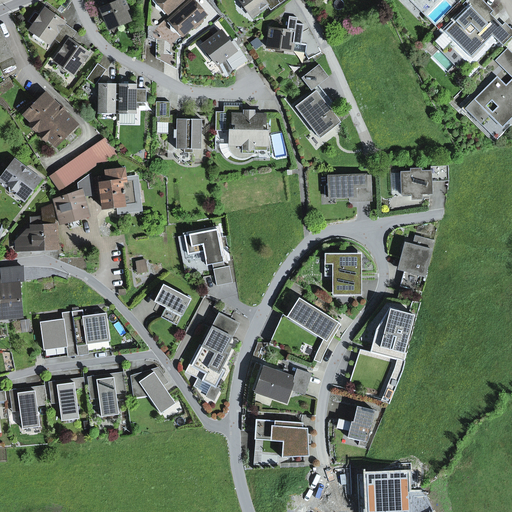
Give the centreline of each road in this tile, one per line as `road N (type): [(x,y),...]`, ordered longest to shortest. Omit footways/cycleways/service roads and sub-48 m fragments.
road 1 (residential): [(324,464),(327,379),(383,276),(376,243),(344,229)]
road 2 (residential): [(344,229),(307,242),(280,278),(247,347),(233,426)]
road 3 (residential): [(78,0),(104,47),(174,87),(230,94),(254,87)]
road 4 (residential): [(0,264),(44,260),(85,276),(159,353)]
road 5 (residential): [(300,0),(372,156)]
road 6 (residential): [(159,353),(0,379)]
